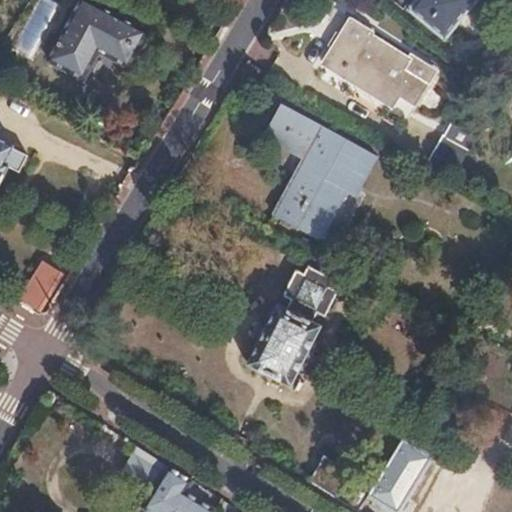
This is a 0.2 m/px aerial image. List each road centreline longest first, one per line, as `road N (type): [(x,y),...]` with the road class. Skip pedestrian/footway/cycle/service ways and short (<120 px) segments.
road 1 (secondary): [(49,351),(263,0)]
road 2 (residential): [(309,511),(49,351)]
